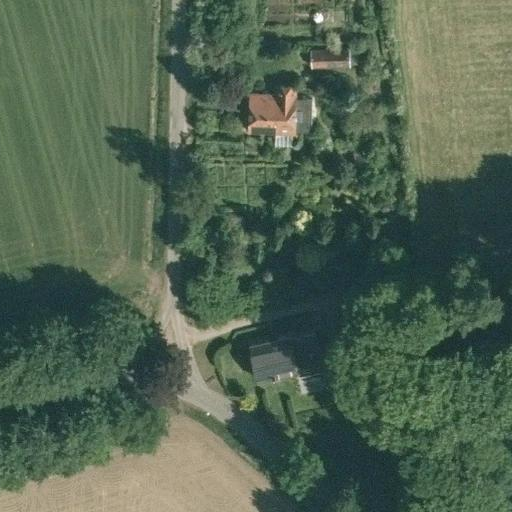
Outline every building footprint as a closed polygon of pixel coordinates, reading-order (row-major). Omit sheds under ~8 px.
[(312,46),(313,65),(362,64),(360,45),(312,46)] [(275,142),(292,143),(292,132),(294,132),(296,84),(277,83),(276,93),(250,93),(249,131),(276,132),(275,142)] [(353,142),(355,169),(374,167),(372,140),(353,142)] [(229,261),(233,282),(260,278),(257,257),(229,261)] [(421,320),(428,346),(449,341),(451,350),(479,343),(471,308),(421,320)] [(251,343),(258,378),(299,370),(300,375),(336,366),(329,341),(320,343),(317,329),(292,335),(251,343)] [(374,367),(379,390),(404,384),(398,361),(374,367)] [(484,366),(487,379),(511,374),(511,367),(511,361),(484,366)]
